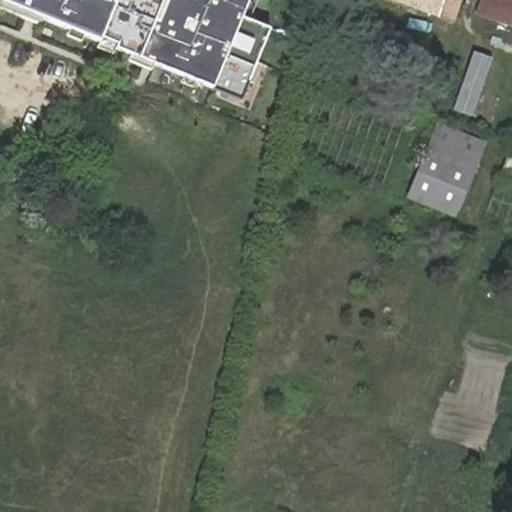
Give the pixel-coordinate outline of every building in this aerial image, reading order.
[(2,0),(213,87),(248,0),(2,0)] [(447,0),(402,0),(443,13),(447,0)] [(511,0),(483,0),(478,14),(511,25),(511,0)] [(474,49),(454,107),(474,114),(494,56),(474,49)] [(482,143),(435,124),(406,198),(453,217),(482,143)]
